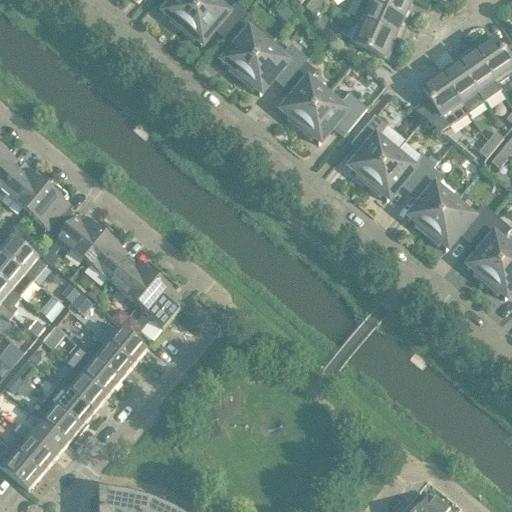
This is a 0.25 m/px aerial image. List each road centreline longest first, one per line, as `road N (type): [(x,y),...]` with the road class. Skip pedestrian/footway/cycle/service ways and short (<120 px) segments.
road 1 (residential): [(80,0),(511,358)]
road 2 (residential): [(214,290),(0,112)]
road 3 (residential): [(214,290),(213,325),(87,476),(72,511)]
road 4 (residential): [(388,92),(422,54),(485,10)]
